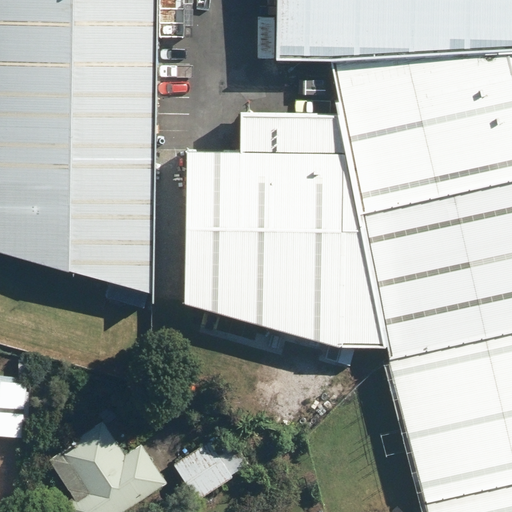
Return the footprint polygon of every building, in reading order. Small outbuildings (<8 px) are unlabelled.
[(0,0),(0,251),(154,297),(161,0),(0,0)] [(511,0),(246,0),(246,45),(511,48),(511,0)] [(377,354),(418,511),(511,511),(511,52),(315,51),(315,109),(216,108),(216,139),(166,139),(164,305),(377,354)] [(12,350),(0,348),(0,369),(10,371),(12,350)] [(28,380),(0,378),(0,433),(26,435),(28,380)] [(125,454),(104,421),(49,456),(73,493),(60,502),(66,511),(116,511),(166,480),(142,443),(125,454)] [(246,461),(224,430),(176,463),(198,494),(246,461)] [(230,511),(235,509),(225,494),(196,511),(230,511)]
